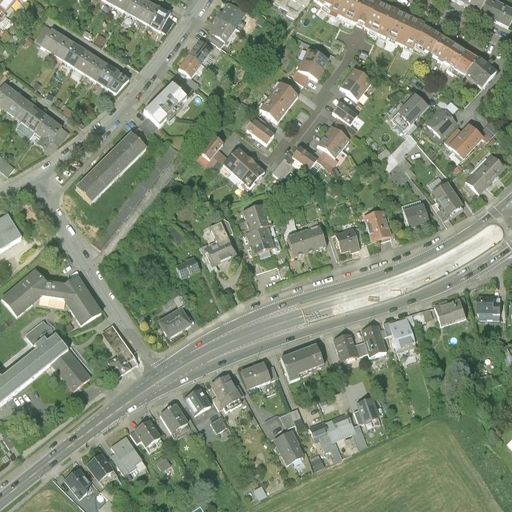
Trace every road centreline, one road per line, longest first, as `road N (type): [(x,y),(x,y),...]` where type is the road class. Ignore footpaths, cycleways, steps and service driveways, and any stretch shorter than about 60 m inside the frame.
road 1 (primary): [(511,199),(411,264),(239,322),(199,357)]
road 2 (primary): [(199,357),(427,275),(511,221)]
road 3 (primary): [(199,357),(250,351),(467,275)]
road 4 (residential): [(205,0),(152,77),(36,181)]
road 5 (residential): [(380,0),(308,139),(274,164),(242,139)]
road 6 (residential): [(161,380),(36,181)]
road 7 (primary): [(0,502),(161,380)]
